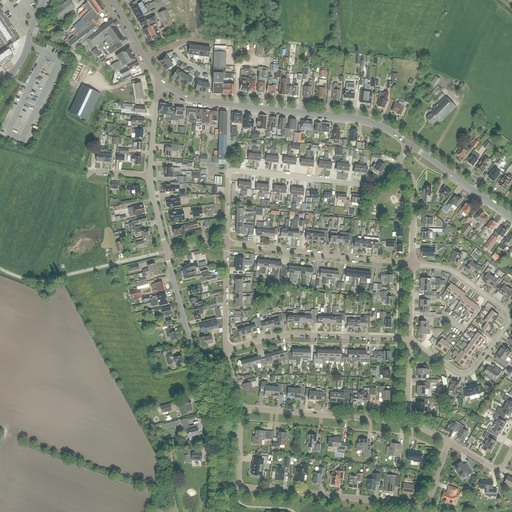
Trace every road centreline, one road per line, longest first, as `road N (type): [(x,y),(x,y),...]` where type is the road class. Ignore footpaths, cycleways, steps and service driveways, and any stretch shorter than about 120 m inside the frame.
road 1 (tertiary): [(411,145),(360,118),(204,102),(161,83)]
road 2 (residential): [(411,264),(448,268),(505,308),(507,322),(464,375),(408,340)]
road 3 (residential): [(447,443),(424,505),(237,486)]
road 4 (tertiary): [(216,483),(217,442),(166,251)]
road 5 (residential): [(411,264),(225,242)]
road 6 (residential): [(225,349),(291,334),(408,340)]
road 7 (residential): [(227,169),(381,186),(396,164)]
road 8 (residential): [(407,423),(239,408)]
road 9 (tertiary): [(511,218),(411,145)]
